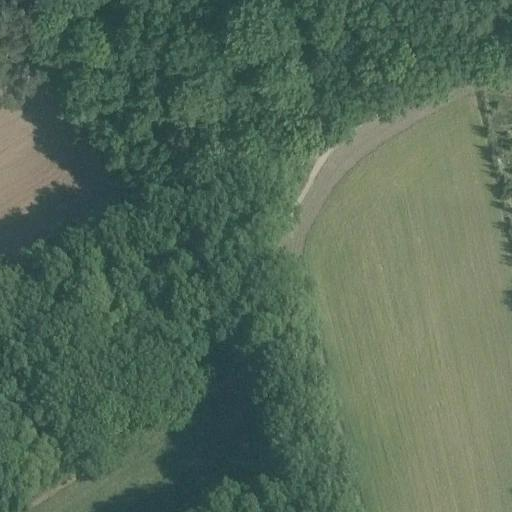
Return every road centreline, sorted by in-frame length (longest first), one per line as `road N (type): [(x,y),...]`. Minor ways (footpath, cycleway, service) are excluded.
road 1 (track): [(318,153),(279,226),(251,358),(279,511)]
road 2 (track): [(0,13),(131,11),(192,36),(310,123)]
road 3 (track): [(511,38),(358,120)]
